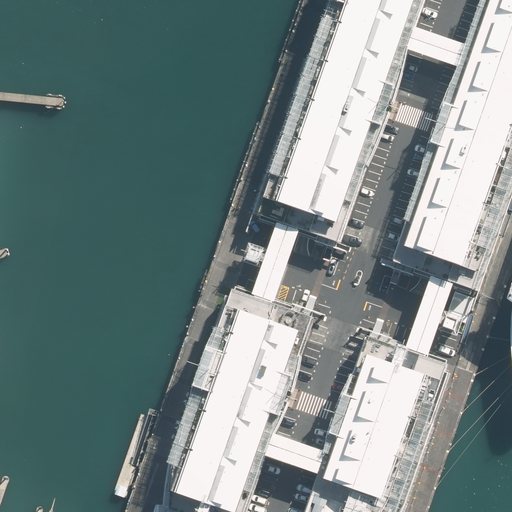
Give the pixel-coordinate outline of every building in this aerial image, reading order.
[(333,0),(256,214),(260,216),(279,223),(303,231),(305,232),(343,246),(413,54),(421,31),(431,0),(333,0)] [(511,0),(483,0),(468,47),(460,70),(394,262),(432,275),(433,276),(456,283),(463,286),(479,291),(511,195),(511,0)] [(468,47),(421,31),(413,54),(460,70),(468,47)] [(303,231),(279,223),(270,251),(264,268),(256,291),(278,299),(303,231)] [(246,262),(264,268),(270,251),(252,244),(246,262)] [(456,283),(433,276),(406,349),(429,358),(438,331),(445,312),(456,283)] [(248,511),(268,455),(275,433),(316,310),(278,299),(256,291),(236,284),(171,453),(162,505),(161,511),(248,511)] [(445,312),(438,331),(457,338),(464,319),(445,312)] [(403,511),(406,508),(450,374),(444,372),(447,365),(429,358),(406,349),(369,336),(327,451),(319,474),(305,511),(403,511)] [(327,451),(275,433),(268,455),(319,474),(327,451)]
